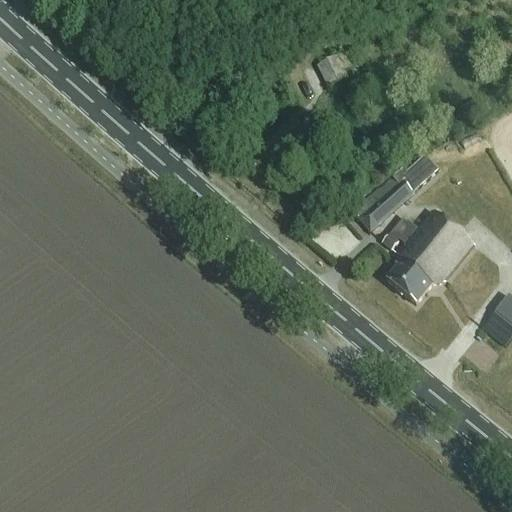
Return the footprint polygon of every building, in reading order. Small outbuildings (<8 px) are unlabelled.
[(356,78),(344,55),(318,68),(329,91),(356,78)] [(460,112),(470,129),(487,118),(476,102),(460,112)] [(287,166),(312,143),(290,120),(244,162),(260,181),(282,161),(287,166)] [(378,191),(355,211),(361,218),(357,221),(370,236),(438,175),(425,160),(406,177),(403,173),(393,182),(398,188),(386,199),(378,191)] [(443,289),(474,251),(432,218),(404,253),(405,254),(394,269),(397,271),(385,286),(415,310),(432,289),(443,289)] [(391,255),(399,245),(389,237),(382,247),(391,255)]
